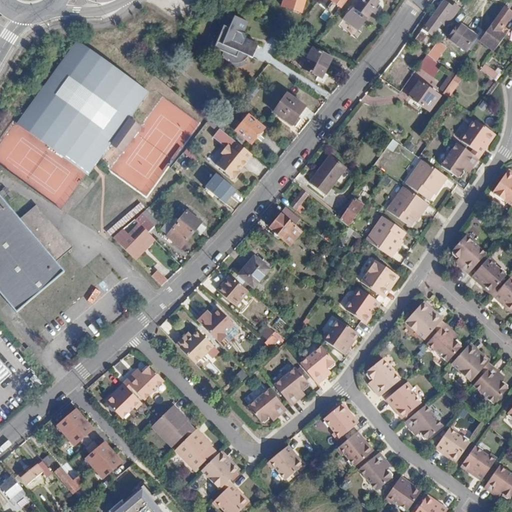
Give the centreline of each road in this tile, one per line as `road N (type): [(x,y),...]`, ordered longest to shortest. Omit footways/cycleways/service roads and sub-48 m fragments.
road 1 (residential): [(418,0),(214,250),(131,330)]
road 2 (residential): [(131,330),(253,450),(272,444),(345,381)]
road 3 (residential): [(345,381),(407,452),(474,509)]
road 4 (residential): [(131,330),(0,443)]
road 5 (residential): [(425,266),(508,141)]
road 6 (residential): [(345,381),(425,266)]
